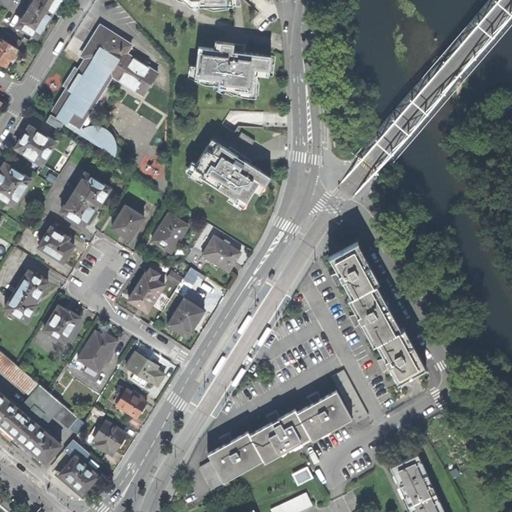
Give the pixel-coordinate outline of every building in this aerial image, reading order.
[(0,0),(0,2),(6,9),(11,0),(0,0)] [(61,0),(62,1),(62,0),(31,0),(31,1),(51,13),(59,0),(61,0)] [(44,23),(51,13),(31,1),(17,24),(39,37),(45,28),(42,27),(44,23)] [(57,115),(56,118),(102,148),(104,147),(114,156),(117,156),(119,147),(119,142),(118,136),(115,132),(111,128),(105,126),(99,125),(93,125),(88,127),(85,129),(81,127),(112,77),(144,96),(158,74),(127,54),(132,45),(101,26),(87,47),(91,50),(79,70),(74,67),(68,76),(61,86),(67,89),(53,111),(57,115)] [(0,63),(5,67),(20,42),(4,32),(0,38),(0,63)] [(212,38),(195,36),(192,56),(188,56),(186,75),(191,76),(190,82),(210,85),(210,88),(255,94),(258,73),(272,75),(275,53),(268,53),(269,49),(231,44),(232,35),(213,32),(212,38)] [(16,148),(42,164),(55,142),(36,130),(36,129),(29,125),(25,132),(23,135),(23,137),(16,148)] [(189,152),(183,163),(190,168),(186,175),(200,184),(205,175),(230,190),(224,200),(238,209),(252,187),(258,191),(271,171),(210,133),(196,156),(189,152)] [(0,196),(14,205),(19,197),(21,198),(26,189),(25,188),(30,179),(5,163),(1,169),(0,170),(0,196)] [(111,189),(86,173),(62,211),(85,225),(87,221),(98,205),(101,206),(111,189)] [(145,217),(127,206),(113,228),(121,233),(131,239),(145,217)] [(189,226),(170,214),(152,240),(158,244),(171,253),(189,226)] [(69,238),(50,227),(39,246),(63,262),(68,255),(74,245),(67,241),(69,238)] [(241,253),(214,237),(203,255),(229,271),(234,264),(241,253)] [(343,281),(352,296),(376,282),(379,280),(357,242),(330,257),(339,274),(338,274),(337,273),(332,275),(335,280),(338,286),(342,282),(342,281),(343,281)] [(200,272),(191,267),(184,278),(193,283),(200,272)] [(48,282),(29,270),(4,308),(26,322),(37,304),(36,303),(46,287),(48,282)] [(184,279),(172,271),(168,278),(179,285),(184,279)] [(166,285),(146,274),(137,287),(128,301),(148,313),(166,285)] [(374,342),(378,341),(401,327),(376,282),(352,296),(348,298),(359,317),(358,318),(356,317),(353,318),(356,324),(359,329),(362,326),(361,324),(363,323),(374,342)] [(204,311),(185,298),(179,307),(178,307),(174,313),(174,315),(168,325),(186,336),(191,328),(193,329),(196,323),(204,311)] [(65,343),(81,317),(71,311),(71,312),(67,310),(60,305),(44,329),(65,343)] [(239,333),(241,334),(251,318),(248,315),(246,317),(239,330),(237,332),(239,333)] [(391,365),(401,381),(426,367),(403,326),(401,327),(378,341),(387,357),(386,358),(384,356),(379,358),(383,365),(386,370),(390,367),(390,366),(391,365)] [(269,328),(268,327),(257,344),(261,346),(262,344),(270,332),(271,329),(269,328)] [(96,378),(118,342),(113,338),(108,336),(106,338),(96,332),(78,359),(89,367),(86,372),(96,378)] [(0,369),(10,378),(19,367),(0,350),(0,369)] [(148,360),(136,353),(127,367),(149,382),(150,381),(157,386),(164,375),(151,367),(153,363),(148,360)] [(214,374),(216,375),(226,358),(222,356),(221,358),(213,370),(212,373),(214,374)] [(0,422),(4,426),(22,441),(57,399),(19,367),(10,378),(32,396),(21,409),(5,397),(0,403),(0,422)] [(244,369),(242,368),(232,385),(235,387),(236,385),(244,373),(245,371),(244,369)] [(337,382),(344,394),(359,422),(362,428),(373,422),(348,376),(337,382)] [(126,391),(120,387),(116,394),(121,398),(116,406),(137,419),(142,410),(147,402),(127,389),(126,391)] [(318,408),(302,416),(315,440),(316,443),(359,422),(344,394),(325,404),(325,403),(325,402),(324,397),(318,400),(313,403),(316,407),(317,406),(318,408)] [(35,451),(48,462),(62,445),(42,427),(53,415),(69,429),(70,428),(78,435),(85,423),(57,399),(22,441),(35,451)] [(102,419),(106,413),(95,406),(92,412),(102,419)] [(273,426),(253,437),(266,461),(268,464),(315,440),(302,416),(299,412),(280,423),(279,421),(280,420),(279,415),(272,419),(267,421),(270,425),(272,425),(273,426)] [(127,434),(107,420),(100,430),(96,427),(90,435),(95,438),(95,439),(98,442),(96,445),(113,456),(119,446),(127,434)] [(215,493),(227,487),(226,484),(266,461),(253,437),(251,433),(235,443),(234,441),(235,440),(234,435),(228,438),(223,441),(226,445),(227,444),(229,446),(211,456),(215,463),(203,469),(215,493)] [(72,489),(84,499),(93,489),(97,484),(94,481),(99,476),(83,463),(91,455),(75,440),(66,451),(74,459),(66,469),(63,467),(55,474),(72,489)] [(444,511),(419,455),(391,467),(398,483),(410,511),(444,511)] [(301,487),(314,479),(309,469),(295,477),(301,487)] [(301,493),(307,506),(313,503),(307,491),(301,493)] [(301,509),(307,506),(301,493),(295,496),(301,509)] [(10,496),(7,499),(14,504),(15,505),(17,503),(18,502),(10,496)] [(295,511),(301,509),(295,496),(289,500),(295,511)] [(288,511),(295,511),(289,500),(283,503),(288,511)] [(280,511),(288,511),(283,503),(278,505),(280,511)]
